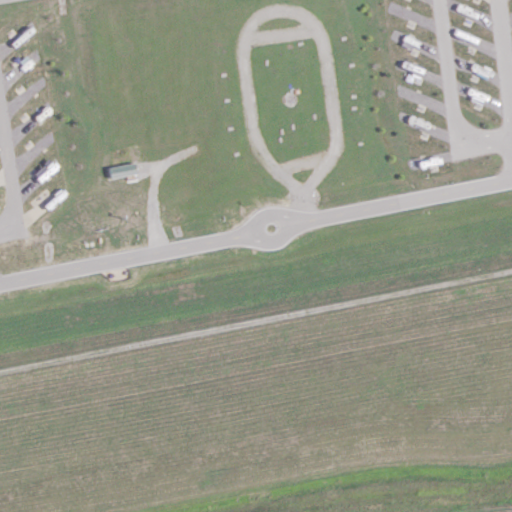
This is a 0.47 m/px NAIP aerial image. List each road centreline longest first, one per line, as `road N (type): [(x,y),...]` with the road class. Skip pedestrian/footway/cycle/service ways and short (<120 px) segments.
road 1 (residential): [(247,232),(0,280)]
road 2 (residential): [(511,179),(291,222)]
